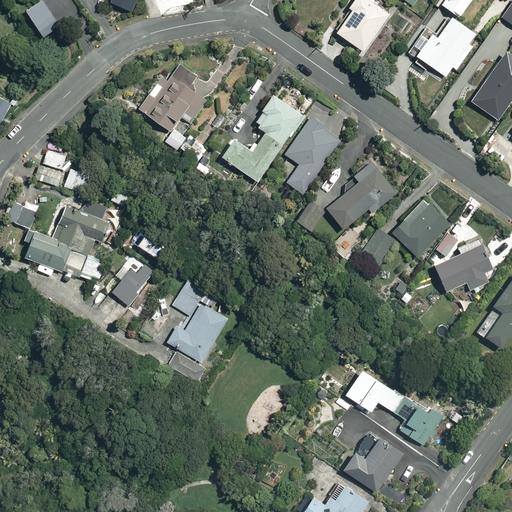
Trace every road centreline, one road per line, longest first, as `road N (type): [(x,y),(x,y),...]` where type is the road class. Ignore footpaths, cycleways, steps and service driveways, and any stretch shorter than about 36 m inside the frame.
road 1 (residential): [(511,203),(240,19)]
road 2 (residential): [(240,19),(182,25),(123,45),(0,163)]
road 3 (residential): [(442,511),(511,410)]
